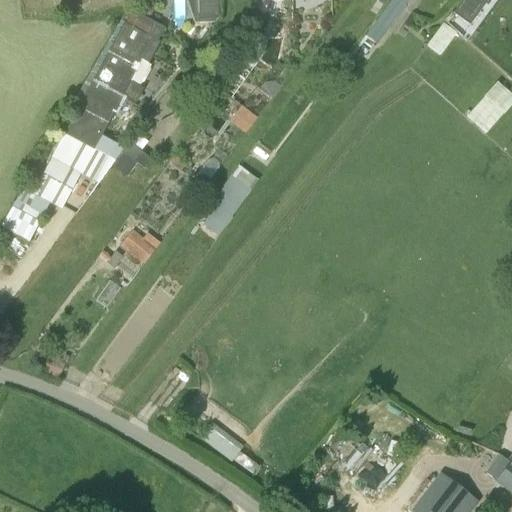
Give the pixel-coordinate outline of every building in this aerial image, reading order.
[(185,0),(185,1),(193,24),(213,23),(216,19),(218,19),(217,0),(185,0)] [(393,0),(367,37),(376,44),(407,0),(393,0)] [(149,39),(155,29),(129,15),(64,137),(30,194),(31,194),(26,203),(43,213),(47,203),(60,210),(97,147),(153,41),(149,39)] [(434,35),(426,46),(439,56),(447,45),(434,35)] [(320,78),(312,72),(305,80),(314,87),(320,78)] [(175,80),(165,92),(172,98),(182,87),(175,80)] [(258,91),(271,101),(280,88),(272,82),(264,84),(258,91)] [(503,115),(483,98),(465,118),(484,135),(503,115)] [(240,107),(233,115),(237,118),(235,121),(247,130),(255,119),(240,107)] [(128,144),(112,167),(127,177),(136,164),(143,169),(150,159),(128,144)] [(175,157),(169,164),(180,173),(186,166),(175,157)] [(215,171),(217,167),(216,163),(213,160),(209,160),(205,162),(195,175),(206,183),(215,171)] [(126,252),(122,258),(139,271),(159,245),(146,235),(142,240),(132,232),(120,247),(126,252)] [(68,364),(71,355),(51,347),(47,357),(52,359),(50,364),(42,361),(39,369),(47,372),(60,377),(65,363),(68,364)] [(472,428),(460,424),(457,431),(469,435),(472,428)] [(511,466),(508,463),(500,457),(486,475),(511,494),(511,466)] [(411,511),(470,511),(476,504),(438,476),(411,511)]
